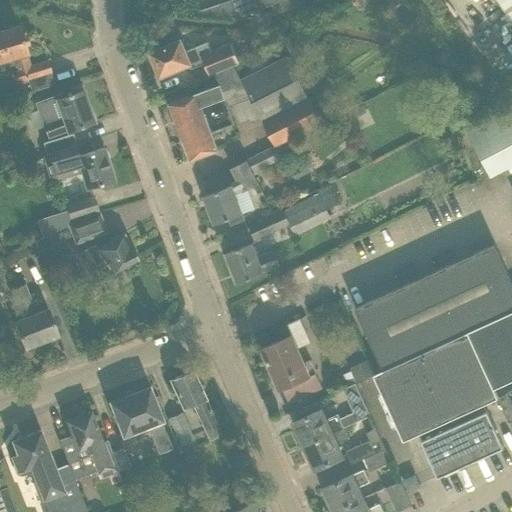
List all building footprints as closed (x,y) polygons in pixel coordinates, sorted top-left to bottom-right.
[(230,0),(229,0),(219,3),(223,15),(228,16),(235,16),(236,16),(230,0)] [(230,0),(236,16),(276,3),(274,0),(230,0)] [(511,0),(495,0),(511,23),(511,0)] [(24,36),(22,37),(18,26),(0,31),(0,72),(13,77),(15,84),(26,80),(30,92),(54,85),(46,61),(29,66),(26,53),(27,53),(24,45),(27,45),(24,36)] [(207,42),(185,51),(180,39),(149,52),(160,77),(189,64),(191,68),(204,63),(209,76),(212,74),(212,75),(234,65),(238,63),(230,43),(214,49),(212,46),(209,47),(207,42)] [(320,124),(320,122),(287,56),(243,78),(274,146),(275,146),(320,124)] [(228,106),(226,107),(217,86),(169,104),(190,160),(218,149),(212,132),(234,124),(228,106)] [(66,94),(67,95),(56,99),(55,95),(35,103),(47,137),(66,130),(67,131),(93,121),(82,90),(71,94),(70,93),(66,94)] [(511,94),(458,122),(484,175),(511,160),(511,94)] [(72,134),(42,143),(45,154),(76,145),(72,134)] [(45,154),(41,155),(47,177),(55,181),(79,173),(84,188),(94,185),(113,179),(103,148),(79,155),(76,145),(45,154)] [(275,146),(274,146),(231,167),(237,180),(230,184),(230,185),(203,195),(214,224),(227,219),(229,225),(244,219),(242,214),(244,214),(236,193),(242,190),(243,192),(259,184),(253,173),(282,158),(275,146)] [(283,209),(248,227),(254,241),(288,223),(294,235),(330,216),(327,208),(341,202),(336,191),(340,189),(336,181),(317,190),(318,193),(284,211),(283,209)] [(69,218),(96,211),(92,196),(65,202),(69,218)] [(76,242),(107,232),(97,213),(66,223),(67,225),(33,242),(39,253),(73,235),(76,242)] [(94,282),(137,258),(123,234),(98,249),(95,244),(79,254),(94,282)] [(274,250),(257,256),(252,242),(225,252),(236,282),(279,266),(274,250)] [(18,258),(35,250),(31,244),(0,258),(0,269),(20,261),(18,258)] [(511,310),(511,283),(494,244),(355,307),(383,369),(383,370),(468,332),(468,331),(511,310)] [(47,310),(37,314),(25,284),(7,291),(18,321),(15,322),(25,348),(57,335),(47,310)] [(511,310),(468,331),(468,332),(494,388),(511,379),(511,310)] [(297,348),(310,342),(299,318),(285,324),(290,334),(260,348),(280,391),(281,391),(280,390),(282,389),(288,402),(322,387),(315,373),(310,375),(297,348)] [(498,397),(494,388),(468,332),(383,370),(383,369),(373,374),(403,440),(419,433),(422,440),(421,440),(438,477),(503,447),(487,411),(486,411),(483,404),(498,397)] [(209,441),(221,435),(192,370),(169,380),(181,409),(192,404),(209,441)] [(353,413),(340,419),(344,428),(370,416),(355,383),(346,387),(342,389),(353,413)] [(172,449),(155,406),(148,388),(111,402),(124,436),(147,427),(158,454),(172,449)] [(321,409),(293,422),(304,445),(344,428),(340,419),(338,415),(326,421),(321,410),(321,409)] [(99,477),(118,470),(106,439),(102,441),(90,410),(86,412),(83,410),(78,412),(77,415),(65,420),(71,435),(69,435),(78,458),(90,453),(99,477)] [(181,445),(195,439),(182,412),(168,419),(181,445)] [(339,443),(349,439),(344,428),(304,445),(315,469),(344,456),(339,443)] [(369,440),(346,451),(351,464),(364,458),(385,448),(377,429),(366,433),(369,440)] [(86,511),(80,496),(74,480),(68,465),(54,470),(39,430),(12,441),(17,453),(11,456),(18,474),(29,470),(44,511),(86,511)] [(369,471),(391,462),(385,448),(364,458),(369,471)] [(359,486),(370,482),(364,469),(323,487),(334,511),(364,497),(359,486)] [(408,490),(419,485),(414,475),(404,480),(408,490)] [(188,480),(162,489),(169,508),(193,499),(196,498),(188,480)] [(410,505),(402,486),(401,482),(387,488),(396,511),(410,505)] [(383,489),(367,494),(371,505),(386,499),(383,489)] [(382,511),(379,504),(369,508),(364,497),(334,511),(382,511)] [(253,511),(249,503),(230,511),(253,511)]
